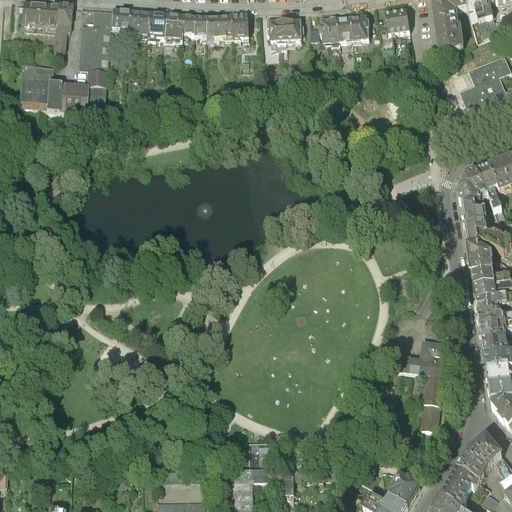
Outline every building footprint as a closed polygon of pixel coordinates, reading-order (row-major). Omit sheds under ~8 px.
[(433,20),(455,16),(467,13),(467,12),(463,0),(434,0),(431,1),(433,20)] [(478,0),(463,0),(467,12),(476,10),(477,12),(475,12),(475,13),(483,42),(490,39),(478,0)] [(495,6),(493,0),(478,0),(490,39),(497,35),(489,9),(488,9),(487,7),(493,5),(494,7),(495,6)] [(31,29),(32,7),(21,6),(20,15),(19,29),(31,29)] [(42,30),(44,8),(37,7),(32,7),(31,29),(42,30)] [(44,8),(42,30),(54,31),(54,29),(55,8),(47,8),(44,8)] [(54,29),(69,30),(70,21),(70,9),(55,8),(54,29)] [(386,16),(389,38),(410,35),(407,13),(386,16)] [(130,17),(112,15),(111,18),(110,35),(110,38),(128,39),(130,18),(130,17)] [(455,16),(433,20),(436,36),(440,64),(463,53),(460,32),(458,33),(455,16)] [(94,18),(93,34),(110,35),(111,18),(94,18)] [(146,44),(148,19),(130,18),(128,39),(128,45),(146,46),(146,44)] [(165,21),(148,19),(146,44),(163,45),(165,21)] [(351,20),(353,45),(369,44),(368,32),(370,32),(369,22),(367,22),(367,19),(351,20)] [(338,21),(340,46),(353,45),(351,20),(338,21)] [(180,41),(179,22),(165,21),(163,45),(163,48),(180,49),(180,41)] [(249,21),(232,22),(233,46),(243,45),(243,47),(250,47),(249,21)] [(323,36),(324,47),(340,46),(338,21),(321,23),(321,28),(319,28),(320,36),(323,36)] [(192,40),(191,22),(179,22),(180,41),(192,40)] [(205,45),(204,23),(191,22),(192,40),(192,43),(197,43),(197,46),(205,45)] [(232,22),(219,23),(219,44),(225,44),(225,46),(233,46),(232,22)] [(219,44),(219,23),(204,23),(205,45),(205,48),(213,48),(213,45),(219,44)] [(286,25),(287,52),(302,51),(302,37),(301,24),(286,25)] [(287,52),(286,25),(269,25),(270,38),(270,46),(271,46),(271,56),(280,56),(280,53),(287,53),(287,52)] [(54,29),(54,31),(52,59),(63,59),(65,38),(69,38),(69,30),(54,29)] [(93,34),(81,33),(78,78),(87,79),(107,80),(110,38),(110,35),(93,34)] [(474,88),(459,95),(466,111),(473,108),(479,123),(509,111),(511,109),(511,100),(508,92),(504,94),(498,79),(511,74),(504,57),(468,73),(474,88)] [(20,77),(18,91),(44,94),(50,95),(52,81),(20,77)] [(463,77),(453,80),(458,90),(467,86),(463,77)] [(107,80),(87,79),(85,95),(106,96),(107,80)] [(44,94),(18,91),(15,115),(42,118),(44,94)] [(50,95),(44,94),(42,118),(57,119),(59,95),(50,95)] [(83,121),(85,98),(59,95),(57,119),(83,121)] [(106,96),(85,95),(85,98),(83,121),(104,123),(106,96)] [(501,165),(489,171),(497,192),(499,197),(511,191),(511,162),(511,161),(501,165)] [(489,171),(477,176),(487,200),(493,214),(494,215),(495,215),(501,212),(493,193),(497,192),(489,171)] [(459,192),(462,209),(475,207),(481,206),(481,203),(487,200),(477,176),(464,181),(459,192)] [(475,207),(462,209),(465,227),(468,250),(479,252),(478,246),(481,246),(504,258),(511,247),(511,244),(510,243),(506,241),(504,243),(497,238),(491,238),(490,239),(486,236),(487,236),(485,226),(487,226),(485,217),(485,215),(476,216),(475,207)] [(504,220),(501,212),(495,215),(499,223),(504,220)] [(506,241),(510,243),(511,243),(511,224),(498,226),(494,215),(493,214),(485,217),(487,226),(485,226),(487,236),(486,236),(490,239),(491,238),(497,238),(504,243),(506,241)] [(468,250),(472,277),(493,274),(499,273),(497,265),(493,266),(492,259),(479,252),(468,250)] [(472,277),(474,291),(511,286),(509,278),(493,280),(493,274),(472,277)] [(474,291),(476,304),(496,301),(496,296),(511,293),(511,288),(511,286),(474,291)] [(476,304),(478,318),(499,315),(498,310),(511,307),(511,299),(496,301),(476,304)] [(478,318),(480,331),(511,326),(511,318),(500,320),(499,315),(478,318)] [(511,326),(480,331),(482,345),(505,342),(504,337),(511,335),(511,326)] [(482,345),(485,360),(510,356),(507,342),(505,342),(482,345)] [(429,385),(427,385),(421,434),(437,437),(444,386),(442,386),(444,368),(433,366),(433,360),(448,362),(450,350),(423,347),(421,365),(386,360),(384,374),(430,380),(429,385)] [(511,356),(510,356),(485,360),(487,375),(509,372),(511,371),(511,356)] [(487,375),(489,391),(511,387),(511,378),(510,379),(509,372),(487,375)] [(511,387),(489,391),(491,406),(511,403),(511,387)] [(492,412),(510,431),(511,429),(511,403),(491,406),(492,412)] [(468,457),(458,474),(478,486),(479,487),(487,475),(490,470),(495,466),(502,460),(486,441),(471,454),(468,457)] [(284,447),(248,447),(248,453),(249,474),(251,474),(282,474),(292,473),(292,465),(290,461),(288,458),(284,458),(284,447)] [(511,471),(505,463),(502,460),(495,466),(497,469),(499,472),(498,473),(503,480),(499,483),(507,495),(511,490),(511,471)] [(298,473),(292,473),(292,480),(299,479),(299,484),(315,483),(315,486),(324,485),(324,484),(338,483),(338,470),(309,472),(298,473)] [(350,470),(338,470),(338,483),(347,482),(350,470)] [(378,480),(363,471),(360,485),(372,492),(379,480),(378,480)] [(292,473),(282,474),(283,487),(283,511),(293,511),(293,496),(292,480),(292,473)] [(249,474),(223,475),(223,489),(251,487),(251,474),(249,474)] [(282,474),(251,474),(251,487),(283,487),(282,474)] [(458,474),(441,503),(455,511),(463,511),(466,507),(464,506),(472,492),(474,494),(478,486),(458,474)] [(204,475),(156,476),(156,487),(204,486),(204,475)] [(392,498),(390,502),(406,511),(408,511),(414,503),(420,492),(399,480),(389,497),(392,498)] [(251,511),(251,487),(223,489),(224,511),(251,511)] [(491,511),(497,503),(487,497),(481,508),(487,511),(488,511),(491,511)] [(371,499),(367,506),(377,511),(406,511),(390,502),(386,508),(371,499)] [(455,511),(441,503),(436,511),(455,511)]
